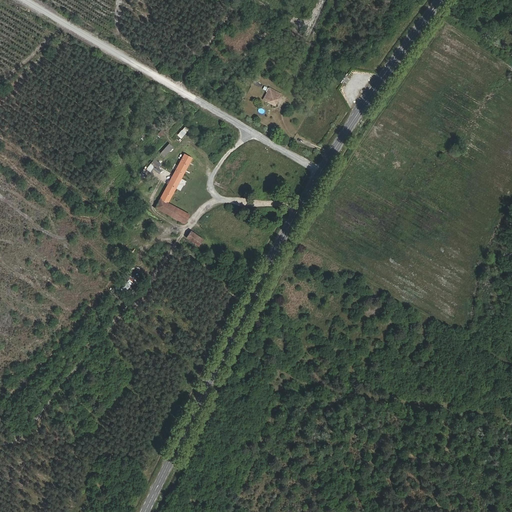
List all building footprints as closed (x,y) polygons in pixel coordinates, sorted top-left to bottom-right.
[(279,95),(269,89),(264,99),(272,104),(275,102),(279,95)] [(181,141),(189,129),(185,126),(177,138),(181,141)] [(161,153),(165,157),(174,147),(170,144),(161,153)] [(192,158),(184,154),(156,208),(185,224),(190,215),(169,203),(192,158)] [(203,239),(191,231),(186,238),(198,247),(203,239)]
